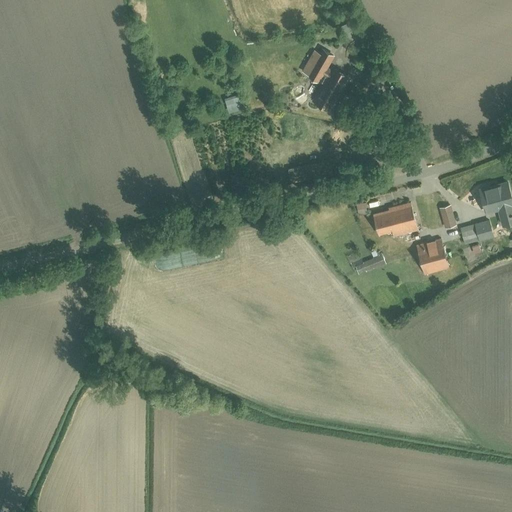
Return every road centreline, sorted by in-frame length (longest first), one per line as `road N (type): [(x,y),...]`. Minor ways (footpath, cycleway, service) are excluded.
road 1 (unclassified): [(0,267),(385,180),(511,140)]
road 2 (track): [(351,7),(418,169)]
